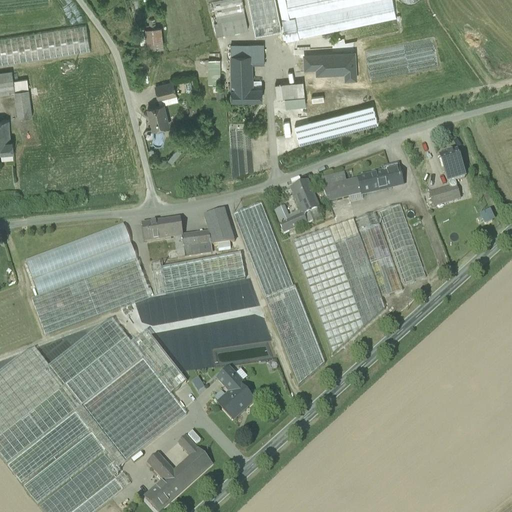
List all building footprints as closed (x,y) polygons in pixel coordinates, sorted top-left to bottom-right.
[(241,0),(222,0),(213,2),(216,15),(244,9),(241,0)] [(274,0),(248,0),(256,37),(281,32),(274,0)] [(277,0),(287,40),(294,39),(290,18),(285,0),(277,0)] [(285,0),(290,18),(375,0),(285,0)] [(375,0),(290,18),(294,39),(397,18),(393,0),(375,0)] [(245,10),(217,16),(219,22),(222,21),(225,33),(249,28),(245,10)] [(219,22),(215,23),(218,35),(225,33),(222,21),(219,22)] [(86,24),(0,37),(0,64),(90,51),(86,24)] [(153,27),(145,28),(147,49),(154,48),(153,27)] [(344,38),(348,56),(401,45),(397,27),(344,38)] [(246,43),(232,43),(232,54),(246,55),(246,43)] [(265,44),(246,43),(246,55),(252,55),(265,55),(265,44)] [(348,61),(352,79),(406,67),(403,50),(348,61)] [(335,53),(296,55),(296,67),(312,67),(312,73),(322,72),(322,66),(336,65),(335,53)] [(246,55),(232,54),(231,73),(231,89),(232,89),(246,89),(253,89),(253,88),(252,64),(252,55),(246,55)] [(265,55),(252,55),(252,64),(265,64),(265,55)] [(220,59),(210,60),(211,83),(221,82),(220,59)] [(407,70),(349,82),(352,98),(411,85),(407,70)] [(143,71),(134,72),(136,85),(145,84),(143,71)] [(12,75),(0,76),(0,93),(14,92),(14,91),(13,81),(12,75)] [(27,79),(13,81),(14,91),(28,89),(27,79)] [(303,81),(296,82),(298,97),(304,96),(303,81)] [(296,82),(281,84),(283,98),(284,98),(298,97),(296,82)] [(173,83),(155,87),(159,100),(176,95),(173,83)] [(306,91),(308,107),(350,102),(348,85),(306,91)] [(253,89),(246,89),(232,89),(232,99),(262,100),(262,88),(253,88),(253,89)] [(28,89),(14,91),(14,92),(18,119),(32,117),(28,89)] [(298,97),(284,98),(286,107),(306,105),(305,96),(304,96),(298,97)] [(164,104),(147,109),(153,130),(166,126),(165,121),(168,121),(164,104)] [(372,106),(294,126),(299,145),(377,124),(372,106)] [(9,119),(0,120),(0,142),(10,141),(9,119)] [(0,142),(0,151),(13,151),(13,141),(0,142)] [(458,153),(441,157),(446,173),(452,171),(462,168),(458,153)] [(398,167),(383,170),(384,174),(387,190),(403,186),(398,167)] [(452,171),(456,182),(465,180),(462,168),(452,171)] [(456,182),(452,171),(446,173),(450,189),(457,187),(456,182)] [(344,174),(319,180),(328,204),(387,190),(384,174),(346,183),(344,174)] [(306,182),(291,189),(302,216),(303,215),(303,217),(309,214),(318,210),(319,210),(307,182),(306,182)] [(450,189),(436,193),(440,206),(461,200),(456,182),(457,187),(450,189)] [(436,193),(430,195),(434,208),(440,206),(436,193)] [(440,267),(417,200),(404,205),(427,272),(440,267)] [(261,204),(233,215),(243,239),(266,299),(264,300),(299,388),(325,365),(295,288),(294,289),(276,242),(261,204)] [(401,205),(379,213),(405,286),(426,278),(401,205)] [(285,208),(275,212),(280,226),(290,221),(285,208)] [(484,226),(495,222),(490,211),(479,215),(484,226)] [(224,212),(204,218),(209,234),(211,246),(234,243),(224,212)] [(376,213),(354,221),(358,232),(380,225),(376,213)] [(309,214),(303,217),(307,225),(313,222),(309,214)] [(302,216),(291,221),(295,230),(307,225),(303,217),(303,215),(302,216)] [(180,220),(143,225),(144,243),(175,239),(182,238),(182,237),(180,220)] [(290,221),(280,226),(284,235),(295,230),(291,221),(290,221)] [(332,357),(385,311),(381,299),(358,232),(354,221),(293,242),(332,357)] [(123,225),(25,261),(39,298),(137,262),(123,225)] [(380,225),(358,232),(381,299),(403,291),(380,225)] [(175,239),(177,253),(184,252),(183,250),(211,246),(209,234),(182,237),(182,238),(175,239)] [(211,246),(183,250),(184,252),(185,259),(211,255),(211,246)] [(242,258),(165,272),(164,269),(162,270),(165,289),(245,274),(242,258)] [(39,298),(31,301),(45,337),(151,298),(137,262),(39,298)] [(161,264),(151,266),(156,291),(165,289),(162,270),(161,264)] [(25,353),(0,372),(0,457),(7,466),(81,408),(143,360),(131,345),(112,321),(105,323),(48,368),(34,350),(25,353)] [(186,383),(146,333),(131,345),(143,360),(171,395),(186,383)] [(143,360),(81,408),(125,463),(186,415),(171,395),(143,360)] [(230,370),(217,381),(224,388),(226,386),(236,377),(230,370)] [(236,377),(226,386),(232,394),(218,406),(231,421),(246,408),(247,410),(255,403),(240,386),(242,384),(236,377)] [(192,382),(197,391),(203,388),(197,378),(192,382)] [(81,408),(7,466),(42,511),(95,511),(131,485),(119,469),(125,463),(81,408)] [(199,451),(186,437),(179,444),(191,458),(199,451)] [(191,458),(186,462),(199,478),(213,466),(199,451),(191,458)] [(174,473),(157,454),(147,464),(163,482),(174,473)] [(199,478),(186,462),(174,473),(187,488),(199,478)] [(163,482),(146,497),(158,511),(159,511),(187,488),(174,473),(163,482)]
